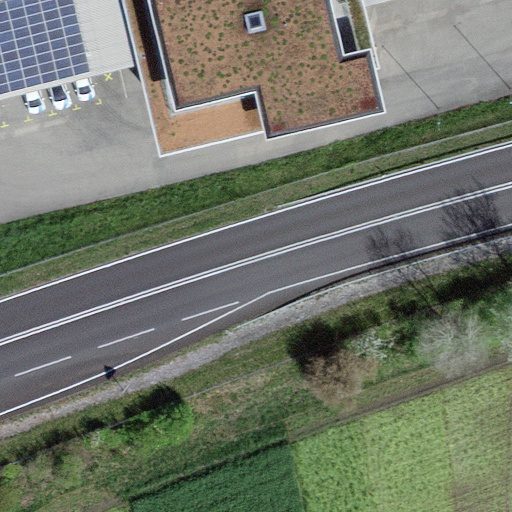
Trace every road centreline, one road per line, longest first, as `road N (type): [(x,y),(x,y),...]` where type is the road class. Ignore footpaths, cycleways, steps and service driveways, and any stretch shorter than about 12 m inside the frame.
road 1 (trunk): [(511,185),(0,342)]
road 2 (unknown): [(0,168),(83,179),(203,163),(348,129),(511,76)]
